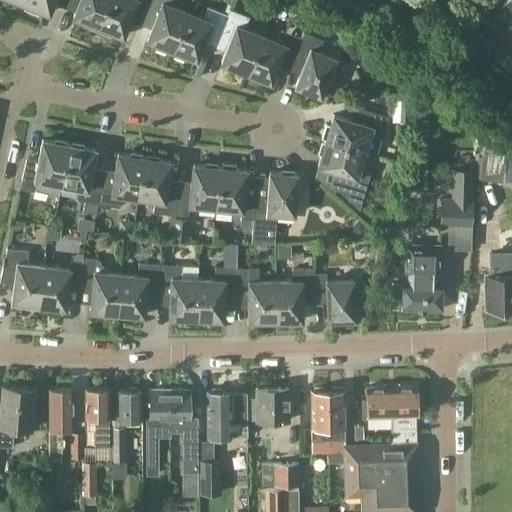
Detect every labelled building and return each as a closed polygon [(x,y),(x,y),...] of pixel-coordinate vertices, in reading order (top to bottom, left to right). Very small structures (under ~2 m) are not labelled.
[(63,6),(65,0),(24,0),(23,4),(48,14),(52,2),(63,6)] [(97,27),(107,0),(65,0),(63,6),(74,11),(72,17),(97,27)] [(140,23),(148,0),(107,0),(97,27),(122,36),(129,19),(140,23)] [(171,50),(186,12),(169,5),(171,0),(148,0),(140,23),(151,28),(146,40),(171,50)] [(509,22),(511,19),(511,0),(486,0),(480,8),(490,16),(495,10),(509,22)] [(213,47),(226,16),(206,8),(202,18),(186,12),(171,50),(196,59),(203,42),(213,47)] [(245,73),(260,35),(244,28),(248,17),(228,9),(226,16),(213,47),(224,51),(220,63),(245,73)] [(287,70),(300,38),(280,31),(276,41),(260,35),(245,73),(270,83),(277,65),(287,70)] [(300,38),(287,70),(299,74),(294,86),(319,96),(334,58),(318,52),(322,41),(302,33),(300,38)] [(485,53),(491,45),(477,34),(471,41),(485,53)] [(500,65),(506,58),(497,50),(491,58),(500,65)] [(511,62),(506,58),(500,65),(509,72),(511,68),(511,62)] [(402,92),(401,107),(413,107),(417,90),(402,92)] [(324,140),(363,152),(368,136),(379,139),(386,117),(353,107),(349,120),(332,114),(324,140)] [(60,184),(67,144),(41,139),(37,162),(25,160),(19,189),(32,191),(34,180),(60,184)] [(358,168),(363,152),(324,140),(316,166),(318,166),(315,174),(358,211),(370,172),(358,168)] [(97,203),(102,170),(90,168),(94,149),(67,144),(60,184),(77,188),(74,199),(97,203)] [(137,198),(143,157),(116,153),(114,172),(102,170),(97,203),(105,204),(118,206),(120,195),(137,198)] [(175,216),(178,181),(167,179),(169,161),(143,157),(137,198),(154,200),(152,212),(175,216)] [(214,207),(219,167),(192,164),(190,182),(178,181),(175,216),(172,240),(184,241),(188,205),(214,207)] [(254,218),(257,177),(245,176),(245,170),(219,167),(214,207),(241,210),(240,216),(254,218)] [(439,202),(439,228),(473,228),(472,202),(472,169),(452,169),(452,202),(439,202)] [(257,177),(254,218),(252,243),(273,245),(275,213),(293,215),(296,174),(268,172),(268,178),(257,177)] [(401,192),(400,220),(421,221),(422,193),(401,192)] [(97,203),(95,213),(100,214),(104,210),(105,204),(97,203)] [(48,225),(46,238),(58,239),(60,227),(48,225)] [(277,241),(278,257),(294,256),(293,240),(277,241)] [(408,280),(401,280),(401,308),(440,310),(440,281),(436,281),(436,276),(439,275),(440,246),(431,246),(431,250),(406,250),(406,276),(408,276),(408,280)] [(37,305),(42,265),(25,263),(27,251),(6,248),(0,274),(0,277),(13,280),(11,301),(37,305)] [(486,308),(511,307),(511,252),(488,253),(489,274),(485,274),(486,308)] [(116,313),(119,273),(104,272),(98,260),(82,258),(81,264),(77,302),(90,303),(89,311),(116,313)] [(77,302),(81,264),(70,262),(69,269),(42,265),(37,305),(64,308),(65,300),(77,302)] [(156,304),(159,264),(137,263),(136,275),(119,273),(116,313),(142,316),(144,303),(156,304)] [(195,319),(197,279),(179,278),(180,265),(159,264),(156,304),(169,305),(168,317),(195,319)] [(235,308),(236,268),(214,267),(214,279),(197,279),(195,319),(222,320),(222,307),(235,308)] [(274,321),(274,280),(257,280),(257,268),(236,268),(235,308),(247,308),(247,321),(274,321)] [(313,302),(313,274),(313,269),(291,269),(291,281),(274,280),(274,321),(301,321),(301,302),(313,302)] [(313,274),(313,302),(326,301),(326,320),(354,319),(352,279),(325,280),(325,273),(313,274)] [(442,276),(444,289),(460,287),(459,274),(442,276)] [(390,310),(370,315),(373,325),(392,320),(390,310)] [(391,431),(415,430),(415,415),(416,415),(415,385),(390,386),(391,429),(391,431)] [(0,403),(0,445),(10,447),(11,427),(30,428),(33,389),(2,386),(0,404),(0,403)] [(367,430),(391,429),(390,386),(365,387),(366,416),(367,430)] [(72,429),(72,417),(72,388),(48,388),(48,417),(48,459),(60,459),(60,429),(72,429)] [(106,446),(106,417),(106,388),(84,388),(84,417),(95,417),(95,446),(106,446)] [(245,398),(245,421),(255,421),(288,420),(287,388),(255,388),(255,398),(245,398)] [(145,418),(145,473),(156,473),(156,437),(167,437),(167,432),(168,418),(168,389),(149,390),(149,418),(145,418)] [(168,418),(167,432),(182,432),(182,472),(197,472),(197,441),(197,418),(194,418),(188,418),(188,389),(168,389),(168,418)] [(118,419),(140,419),(139,390),(118,391),(118,419)] [(246,436),(245,421),(245,391),(206,391),(206,436),(228,436),(246,436)] [(311,453),(327,453),(327,391),(311,391),(311,453)] [(343,391),(327,391),(327,453),(328,463),(344,463),(344,445),(343,391)] [(110,478),(119,478),(119,460),(123,460),(123,429),(110,429),(110,478)] [(416,511),(415,430),(391,431),(392,444),(344,445),(344,463),(345,497),(361,496),(361,511),(416,511)] [(71,458),(82,457),(82,432),(71,432),(71,458)] [(210,441),(197,441),(197,472),(199,472),(199,492),(218,492),(217,458),(211,458),(210,441)] [(298,462),(262,463),(263,485),(299,484),(298,462)] [(82,494),(94,494),(94,463),(82,463),(82,494)] [(298,511),(298,488),(266,488),(266,511),(298,511)]
